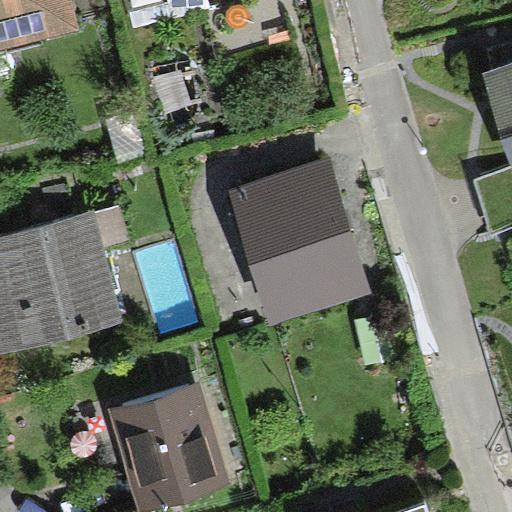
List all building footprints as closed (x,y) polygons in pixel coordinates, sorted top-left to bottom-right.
[(67,0),(0,0),(0,29),(71,13),(67,0)] [(511,29),(473,39),(504,161),(511,158),(511,29)] [(315,135),(223,160),(264,310),(356,286),(315,135)] [(85,206),(0,223),(0,341),(108,320),(85,206)] [(185,368),(96,393),(125,498),(214,473),(185,368)] [(416,511),(411,495),(355,511),(416,511)]
